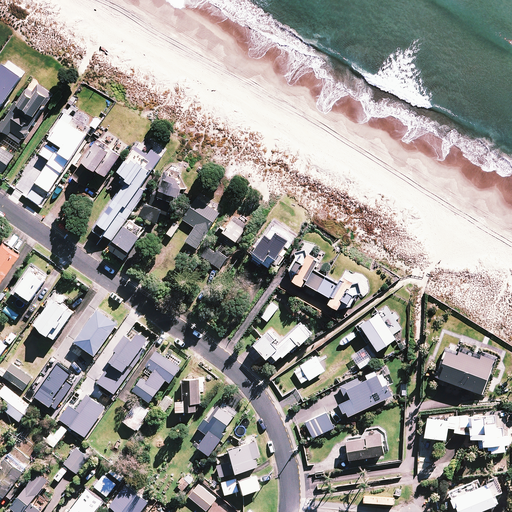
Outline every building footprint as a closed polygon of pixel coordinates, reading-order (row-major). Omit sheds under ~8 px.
[(0,108),(24,75),(5,62),(0,68),(0,108)] [(1,128),(22,142),(25,137),(27,139),(32,130),(30,129),(53,94),(39,86),(36,91),(31,88),(29,91),(27,89),(18,102),(16,100),(11,109),(13,110),(6,120),(4,119),(0,124),(0,126),(1,127),(1,128)] [(62,171),(87,134),(63,117),(50,136),(61,144),(63,146),(60,151),(57,149),(48,162),(62,171)] [(120,155),(97,139),(84,159),(79,167),(73,176),(87,185),(98,168),(107,175),(120,155)] [(16,156),(2,146),(0,149),(0,170),(4,173),(16,156)] [(113,239),(128,217),(147,190),(140,186),(161,156),(151,148),(147,153),(136,146),(119,170),(129,178),(94,229),(103,235),(104,233),(113,239)] [(182,185),(178,175),(166,170),(158,190),(155,189),(149,204),(145,203),(140,216),(156,223),(161,212),(169,215),(177,197),(181,199),(186,187),(182,185)] [(207,203),(197,197),(183,218),(196,227),(186,240),(197,247),(221,213),(207,203)] [(249,222),(234,213),(231,219),(227,218),(217,235),(236,246),(249,222)] [(132,220),(128,217),(113,239),(109,246),(125,257),(145,228),(132,220)] [(295,237),(272,222),(251,254),(270,266),(274,259),(279,262),(295,237)] [(0,277),(18,252),(1,240),(0,241),(0,277)] [(227,257),(209,244),(201,255),(220,268),(227,257)] [(353,275),(346,270),(338,282),(314,267),(319,259),(306,251),(306,249),(295,252),(297,256),(290,267),(291,277),(304,285),(306,283),(329,297),(327,301),(340,309),(346,307),(354,294),(359,294),(358,284),(352,284),(356,277),(353,275)] [(48,275),(33,264),(14,292),(29,302),(48,275)] [(66,298),(56,291),(35,322),(56,336),(74,310),(62,302),(66,298)] [(278,307),(272,302),(261,315),(268,320),(278,307)] [(403,332),(386,307),(357,327),(367,341),(371,338),(378,349),(403,332)] [(117,322),(97,309),(76,341),(96,354),(117,322)] [(312,332),(302,321),(282,340),(271,327),(255,342),(273,362),(283,353),(284,354),(299,341),(300,343),(312,332)] [(113,362),(99,381),(115,393),(147,349),(144,347),(150,338),(140,332),(134,340),(126,334),(115,349),(118,351),(111,361),(113,362)] [(440,378),(482,394),(496,359),(482,354),(481,358),(460,350),(458,353),(448,349),(442,363),(445,364),(440,378)] [(180,367),(158,350),(147,365),(155,370),(148,380),(142,376),(133,388),(150,400),(167,378),(170,381),(180,367)] [(373,360),(370,354),(358,362),(361,367),(373,360)] [(326,369),(317,355),(301,365),(310,379),(326,369)] [(33,377),(13,362),(4,374),(24,389),(33,377)] [(73,371),(60,362),(37,394),(56,408),(73,384),(67,380),(73,371)] [(390,395),(377,368),(367,373),(369,377),(358,382),(356,378),(340,386),(343,392),(349,390),(354,401),(350,403),(354,411),(390,395)] [(201,401),(200,378),(183,378),(183,400),(176,400),(176,410),(197,409),(197,401),(201,401)] [(32,406),(8,386),(0,396),(0,404),(19,421),(32,406)] [(476,392),(465,392),(465,400),(476,400),(476,392)] [(79,407),(71,402),(60,418),(87,435),(106,406),(87,393),(79,407)] [(150,412),(136,402),(123,420),(137,430),(150,412)] [(235,415),(222,405),(216,412),(212,409),(199,426),(219,441),(226,431),(224,429),(235,415)] [(440,417),(440,416),(427,415),(425,435),(447,437),(448,426),(455,427),(455,431),(471,432),(471,437),(480,437),(479,447),(491,448),(491,449),(505,450),(505,443),(508,443),(509,434),(502,434),(503,425),(497,425),(497,410),(490,409),(490,411),(477,411),(477,416),(449,414),(449,417),(448,418),(440,417)] [(334,427),(328,411),(306,421),(313,436),(334,427)] [(68,429),(62,425),(54,436),(49,432),(44,439),(54,447),(68,429)] [(367,427),(361,434),(347,437),(350,458),(385,453),(385,452),(384,448),(388,448),(386,431),(380,426),(367,427)] [(32,433),(27,428),(18,440),(24,445),(32,433)] [(258,457),(253,437),(237,441),(238,447),(228,449),(235,472),(256,467),(253,458),(258,457)] [(91,457),(77,446),(65,462),(78,473),(91,457)] [(29,464),(11,450),(0,464),(0,489),(11,498),(22,484),(17,481),(29,464)] [(230,473),(228,462),(217,464),(220,476),(230,473)] [(204,470),(195,463),(191,468),(200,475),(204,470)] [(51,477),(39,469),(11,505),(21,511),(39,511),(50,498),(40,491),(51,477)] [(118,484),(105,474),(95,486),(109,496),(118,484)] [(183,490),(193,478),(189,474),(186,478),(184,476),(179,480),(183,483),(179,487),(183,490)] [(258,489),(254,475),(239,480),(243,493),(258,489)] [(238,490),(236,478),(222,481),(225,493),(238,490)] [(217,497),(199,483),(189,495),(207,509),(217,497)] [(493,502),(486,484),(463,492),(463,494),(450,499),(454,509),(458,508),(459,511),(471,511),(483,508),(483,506),(493,502)] [(94,511),(97,508),(81,496),(68,511),(94,511)]
